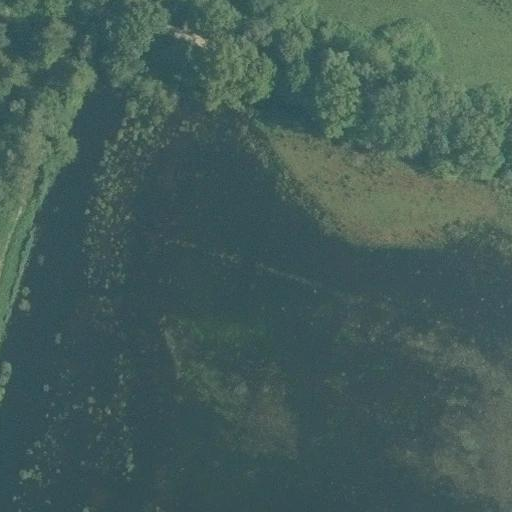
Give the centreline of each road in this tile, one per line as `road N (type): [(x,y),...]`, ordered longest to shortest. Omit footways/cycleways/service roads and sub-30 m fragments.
road 1 (track): [(511,132),(114,15)]
road 2 (track): [(78,4),(0,256)]
